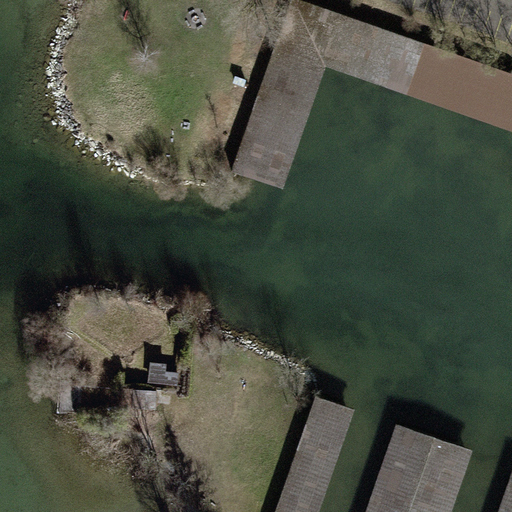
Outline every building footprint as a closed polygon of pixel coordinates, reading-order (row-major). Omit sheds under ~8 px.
[(511,75),(294,0),(290,0),(230,173),(284,191),(327,68),(511,132),(511,75)] [(233,84),(245,88),(247,81),(235,77),(233,84)] [(149,380),(177,381),(178,362),(150,361),(149,380)] [(318,511),(353,411),(312,397),(272,511),(318,511)] [(451,511),(473,452),(396,425),(366,511),(451,511)] [(511,511),(511,470),(497,511),(511,511)]
